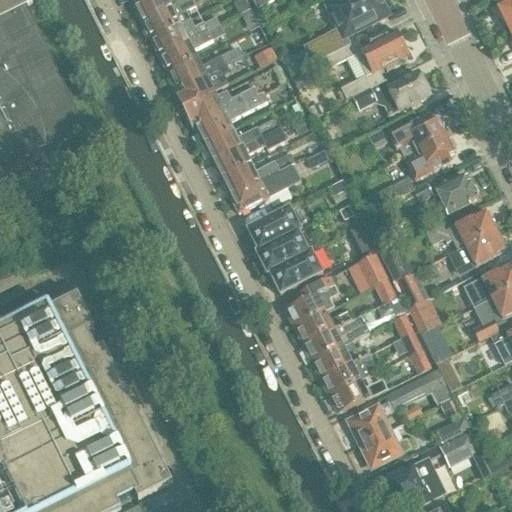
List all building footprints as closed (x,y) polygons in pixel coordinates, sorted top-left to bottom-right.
[(0,0),(0,180),(41,161),(37,152),(83,129),(26,9),(33,5),(30,0),(0,0)] [(147,0),(148,1),(133,9),(142,26),(193,0),(169,0),(168,1),(167,0),(147,0)] [(193,0),(142,26),(151,43),(181,27),(190,23),(186,15),(196,10),(211,3),(216,0),(193,0)] [(251,0),(257,12),(275,2),(274,0),(251,0)] [(320,47),(307,53),(314,67),(326,61),(326,60),(359,43),(355,35),(387,18),(378,0),(349,0),(329,10),(340,32),(318,43),(320,47)] [(499,13),(498,16),(502,24),(505,24),(509,34),(511,32),(511,4),(498,11),(499,13)] [(181,27),(151,43),(159,60),(209,35),(220,29),(216,21),(205,27),(204,26),(195,30),(191,23),(190,23),(181,27)] [(209,35),(159,60),(168,77),(198,61),(195,54),(213,44),(213,43),(224,37),(220,29),(209,35)] [(359,43),(326,60),(326,61),(331,70),(346,62),(357,85),(341,93),(347,104),(352,101),(370,92),(369,91),(383,84),(378,74),(409,59),(397,35),(363,52),(359,43)] [(198,61),(168,77),(176,92),(174,93),(175,95),(225,69),(239,62),(243,59),(239,51),(221,60),(203,69),(198,61)] [(254,60),(260,72),(278,63),(271,51),(254,60)] [(297,63),(285,69),(287,73),(290,79),(292,78),(302,73),(297,63)] [(225,69),(175,95),(181,108),(183,112),(216,96),(216,94),(229,87),(225,80),(230,77),(225,69)] [(370,92),(352,101),(358,113),(359,115),(374,108),(384,111),(389,121),(394,118),(430,100),(418,77),(387,92),(383,84),(369,91),(370,92)] [(216,96),(183,112),(186,116),(194,133),(196,132),(265,97),(264,96),(261,97),(260,98),(256,90),(253,92),(241,98),(232,103),(227,94),(218,99),(216,96)] [(265,97),(196,132),(204,149),(235,133),(231,125),(250,115),(269,105),(265,97)] [(235,133),(204,149),(213,165),(244,150),(281,132),(281,131),(276,121),(257,131),(239,141),(235,133)] [(404,161),(445,140),(442,133),(444,132),(445,129),(442,124),(438,123),(428,127),(425,121),(389,140),(397,154),(400,153),(404,161)] [(244,150),(213,165),(221,182),(252,167),(248,159),(265,150),(268,155),(288,145),(281,132),(244,150)] [(374,153),(389,145),(382,133),(368,141),(374,153)] [(409,171),(416,184),(448,167),(445,162),(455,157),(457,152),(454,147),(451,146),(449,147),(445,140),(404,161),(409,171)] [(252,167),(221,182),(230,200),(292,169),(296,167),(291,157),(274,165),(256,175),(252,167)] [(292,169),(230,200),(239,216),(272,200),(301,185),(292,169)] [(438,201),(447,218),(478,202),(476,199),(478,196),(475,191),(472,190),(470,187),(469,187),(465,180),(445,190),(444,188),(431,194),(428,188),(415,194),(403,201),(407,210),(407,211),(419,206),(419,207),(433,199),(435,203),(438,201)] [(403,201),(415,194),(409,182),(393,190),(400,203),(403,201)] [(348,193),(343,184),(329,191),(333,200),(348,193)] [(353,219),(349,210),(340,214),(345,224),(353,219)] [(258,255),(302,233),(292,214),(249,235),(258,255)] [(430,235),(426,237),(433,249),(437,247),(437,248),(445,244),(447,247),(452,244),(457,255),(496,235),(494,232),(496,231),(490,218),(488,219),(486,217),(473,224),(472,222),(446,235),(443,229),(430,235)] [(360,231),(350,236),(362,258),(372,253),(360,231)] [(267,278),(313,254),(312,253),(310,254),(301,236),(303,235),(302,233),(258,255),(260,258),(257,259),(267,278)] [(457,255),(449,259),(459,279),(466,275),(492,262),(491,260),(505,253),(504,250),(506,250),(499,237),(497,237),(496,235),(457,255)] [(281,301),(325,279),(313,254),(267,278),(269,282),(271,281),(281,301)] [(394,255),(383,261),(385,264),(395,284),(406,278),(398,263),(394,255)] [(375,259),(358,268),(367,285),(384,277),(375,259)] [(472,288),(465,292),(475,312),(479,309),(511,292),(511,269),(499,276),(498,274),(472,288)] [(412,279),(399,285),(412,311),(424,304),(412,279)] [(302,306),(284,315),(294,333),(326,316),(326,315),(334,311),(331,303),(340,299),(330,281),(298,298),(302,306)] [(383,308),(397,301),(388,284),(375,291),(383,308)] [(483,330),(474,335),(480,347),(490,341),(490,340),(498,335),(495,330),(504,325),(503,323),(511,318),(511,292),(479,309),(475,312),(484,330),(483,330)] [(0,511),(108,511),(167,482),(76,302),(0,339),(0,511)] [(421,338),(442,327),(429,302),(424,304),(412,311),(408,313),(421,338)] [(326,316),(294,333),(302,350),(353,324),(348,315),(330,324),(326,316)] [(353,324),(302,350),(311,367),(344,350),(352,346),(352,345),(370,336),(366,328),(371,326),(366,317),(359,321),(353,324)] [(393,326),(401,343),(414,336),(406,319),(393,326)] [(498,335),(490,340),(490,341),(505,369),(511,365),(511,337),(511,338),(508,331),(498,336),(498,335)] [(409,360),(422,353),(414,336),(401,343),(409,360)] [(344,350),(311,367),(320,384),(370,358),(365,350),(365,349),(356,353),(352,346),(344,350)] [(418,377),(431,371),(422,353),(409,360),(418,377)] [(370,358),(320,384),(328,401),(370,380),(366,373),(375,368),(370,358)] [(454,374),(448,362),(437,368),(443,379),(454,374)] [(406,409),(447,389),(438,372),(397,392),(406,409)] [(370,380),(328,401),(337,418),(387,393),(383,384),(374,388),(370,380)] [(511,387),(491,398),(498,411),(504,408),(503,407),(511,402),(511,387)] [(511,402),(503,407),(504,408),(509,419),(511,417),(511,402)] [(361,448),(391,433),(385,420),(394,416),(389,406),(350,425),(361,448)] [(372,471),(417,449),(413,440),(407,443),(407,442),(398,446),(391,433),(361,448),(372,471)] [(469,438),(440,451),(449,470),(478,457),(469,438)] [(416,469),(382,486),(383,489),(382,492),(385,498),(388,499),(394,511),(396,511),(416,503),(420,511),(443,500),(445,499),(428,463),(416,469)] [(449,511),(443,500),(420,511),(449,511)]
